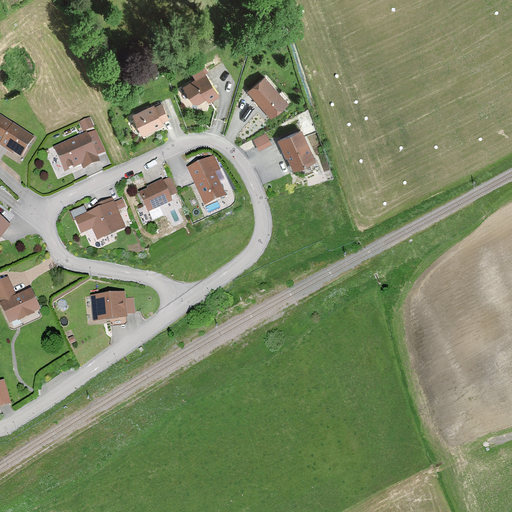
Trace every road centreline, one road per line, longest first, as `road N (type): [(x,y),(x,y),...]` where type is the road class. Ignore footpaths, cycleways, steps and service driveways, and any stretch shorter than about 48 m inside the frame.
road 1 (residential): [(180,304),(245,259),(260,236),(255,190),(221,143),(185,141),(43,209)]
road 2 (residential): [(0,431),(180,304)]
road 3 (residential): [(43,209),(65,260),(162,282),(180,304)]
